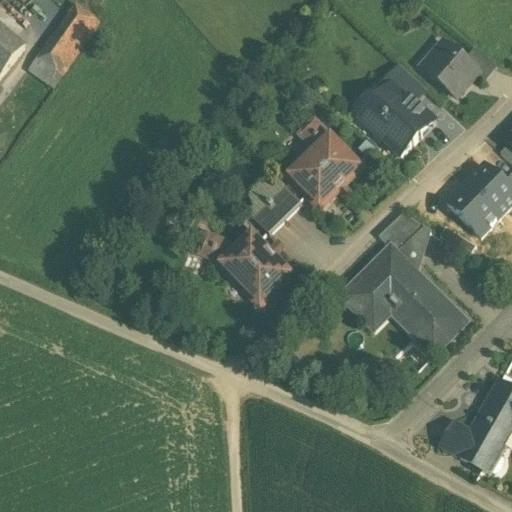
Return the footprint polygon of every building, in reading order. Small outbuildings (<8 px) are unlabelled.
[(75,10),(30,74),(54,91),(99,27),(75,10)] [(0,82),(26,52),(0,30),(0,82)] [(474,52),(463,65),(478,78),(477,79),(485,86),(497,72),(474,52)] [(463,65),(454,57),(450,62),(443,56),(425,76),(456,103),(477,79),(478,78),(463,65)] [(426,95),(400,70),(382,90),(388,96),(395,89),(415,107),(426,95)] [(388,96),(371,114),(381,124),(371,134),(373,136),(373,142),(378,146),(384,146),(399,161),(411,148),(413,149),(422,140),(419,138),(432,124),(415,107),(395,89),(388,96)] [(314,126),(301,139),(308,147),(313,142),(311,140),(315,137),(317,139),(322,134),(314,126)] [(360,170),(335,144),(333,146),(322,134),(317,139),(315,137),(311,140),(313,142),(308,147),(317,156),(304,168),(302,166),(287,181),(319,214),(337,197),(338,198),(345,190),(344,189),(350,184),(348,182),(360,170)] [(511,134),(503,143),(509,149),(511,151),(511,134)] [(374,154),(366,146),(359,154),(367,162),(374,154)] [(511,151),(509,149),(500,158),(511,169),(511,151)] [(485,171),(466,190),(500,223),(511,211),(511,197),(503,188),(485,171)] [(511,179),(503,188),(511,197),(511,179)] [(249,207),(252,212),(246,217),(252,223),(267,209),(265,208),(268,205),(270,207),(284,192),(278,186),(273,192),(268,189),(262,187),(257,188),(252,191),(249,196),(248,202),(249,207)] [(352,198),(345,190),(338,198),(345,205),(352,198)] [(466,190),(447,209),(481,242),(500,223),(466,190)] [(284,192),(270,207),(268,205),(265,208),(267,209),(252,223),(269,241),(302,210),(284,192)] [(424,233),(403,219),(379,241),(389,252),(390,251),(397,258),(424,233)] [(439,242),(471,261),(476,252),(445,233),(439,242)] [(260,251),(249,239),(234,254),(228,249),(217,245),(215,251),(212,250),(210,254),(213,255),(210,262),(217,265),(220,268),(218,269),(233,284),(235,282),(247,295),(245,297),(260,312),(293,280),(276,262),(276,261),(269,254),(268,255),(263,249),(260,251)] [(207,241),(200,259),(210,262),(213,255),(210,254),(212,250),(215,251),(217,245),(207,241)] [(284,254),(277,247),(269,254),(276,261),(284,254)] [(397,258),(390,251),(389,252),(339,303),(365,329),(388,305),(422,339),(416,345),(434,362),(467,328),(397,258)] [(293,294),(286,302),(293,309),(301,302),(293,294)] [(511,394),(498,387),(470,438),(453,428),(440,451),(489,479),(511,437),(511,394)]
